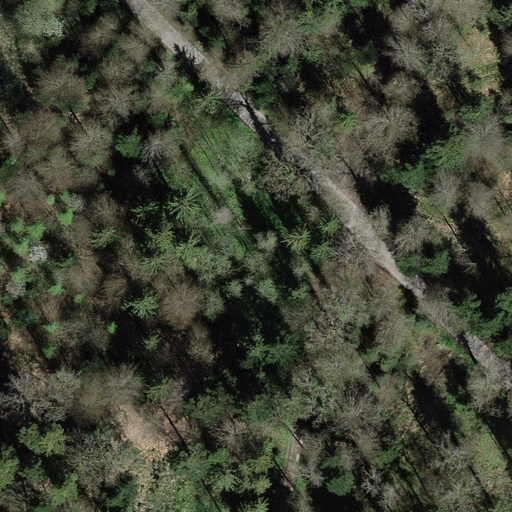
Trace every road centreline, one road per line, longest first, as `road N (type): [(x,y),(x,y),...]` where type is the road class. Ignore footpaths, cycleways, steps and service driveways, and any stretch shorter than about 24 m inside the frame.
road 1 (unclassified): [(511,381),(123,0)]
road 2 (track): [(389,0),(276,511)]
